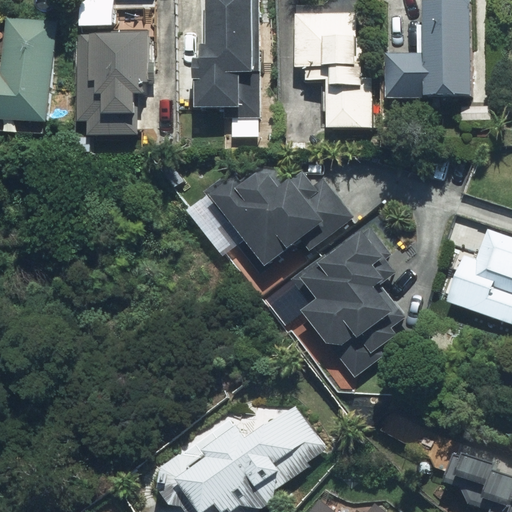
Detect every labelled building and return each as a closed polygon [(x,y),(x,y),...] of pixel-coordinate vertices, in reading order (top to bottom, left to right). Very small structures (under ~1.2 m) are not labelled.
[(87,0),(88,30),(123,30),(123,0),(87,0)] [(258,108),(257,74),(268,73),(265,0),(217,0),(219,60),(203,60),(205,109),(258,108)] [(302,0),(304,68),(315,68),(316,80),(337,80),(338,131),(383,130),(382,66),(373,67),(373,33),(367,33),(366,0),(302,0)] [(482,96),(481,0),(431,0),(432,52),(394,52),(394,96),(482,96)] [(60,122),(64,21),(13,18),(9,120),(60,122)] [(149,95),(162,95),(163,31),(123,30),(88,30),(84,29),(83,119),(99,119),(99,139),(149,140),(149,95)] [(278,167),(256,185),(245,170),(214,194),(238,225),(243,221),(256,238),(246,246),(271,278),(339,225),(344,232),(363,218),(332,179),(321,187),(312,175),(294,188),(278,167)] [(296,277),(305,287),(321,306),(311,314),(366,378),(391,356),(376,337),(409,309),(392,289),(400,282),(386,265),(399,254),(376,226),(334,262),(326,252),(296,277)] [(511,235),(493,229),(481,260),(474,257),(458,301),(465,303),(511,320),(511,235)] [(266,511),(267,508),(281,510),(288,504),(289,490),(286,486),(297,476),(304,483),(322,468),(316,461),(334,446),(301,407),(244,407),(209,437),(167,472),(169,475),(169,476),(169,477),(169,479),(169,480),(169,481),(169,483),(169,484),(169,485),(170,487),(170,488),(170,489),(171,491),(171,492),(172,493),(173,494),(174,495),(174,496),(175,497),(176,498),(177,499),(178,500),(179,501),(180,502),(181,503),(183,503),(184,504),(185,504),(186,505),(187,505),(189,506),(190,506),(191,506),(193,506),(194,506),(195,506),(200,511),(266,511)] [(475,460),(463,455),(452,480),(477,491),(472,501),(498,511),(511,511),(511,466),(479,452),(475,460)] [(348,511),(330,499),(321,511),(390,511),(380,505),(375,511),(348,511)]
